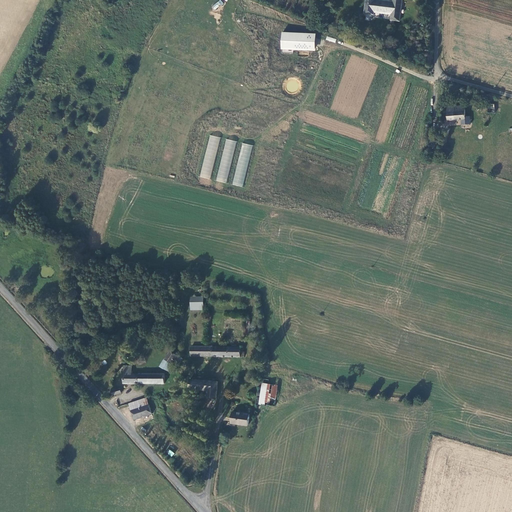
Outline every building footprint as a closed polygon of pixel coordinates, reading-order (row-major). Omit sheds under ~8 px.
[(220,0),(219,0),(211,6),(214,10),(223,3),(220,0)] [(401,0),(365,0),(364,10),(374,11),(374,7),(390,10),(389,18),(398,20),(401,0)] [(314,51),(315,33),(281,32),(280,52),(293,53),(293,50),(314,51)] [(449,107),(449,103),(445,103),(446,120),(464,119),(463,106),(449,107)] [(493,104),(485,104),(484,113),(492,114),(493,104)] [(438,133),(431,132),(430,145),(437,146),(438,133)] [(211,179),(219,137),(209,135),(200,177),(211,179)] [(226,139),(216,181),(226,183),(236,141),(226,139)] [(244,187),(251,145),(241,143),(233,185),(244,187)] [(179,279),(178,284),(199,288),(200,284),(179,279)] [(203,298),(190,298),(190,310),(203,311),(203,298)] [(241,348),(191,346),(191,356),(244,358),(244,353),(241,353),(241,348)] [(182,358),(175,354),(176,353),(177,352),(176,350),(176,349),(174,349),(173,350),(172,352),(170,351),(166,360),(164,359),(160,366),(169,372),(173,364),(177,367),(182,358)] [(132,370),(123,369),(123,383),(164,384),(164,374),(141,374),(132,374),(132,370)] [(217,382),(189,379),(188,390),(207,391),(207,398),(215,399),(217,382)] [(277,387),(262,383),(258,404),(273,408),(277,387)] [(147,399),(129,405),(134,421),(152,415),(147,399)] [(250,415),(233,412),(231,424),(248,427),(250,415)] [(194,473),(199,469),(183,450),(178,455),(194,473)]
